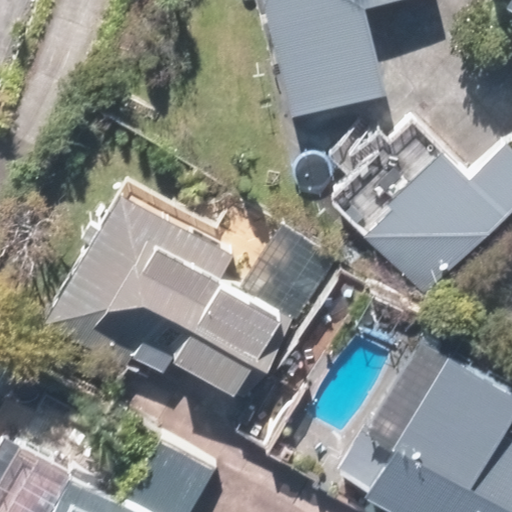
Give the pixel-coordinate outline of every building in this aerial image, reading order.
[(274,0),(298,100),(390,79),(371,0),(274,0)] [(363,206),(428,275),(511,196),(511,123),(476,155),(448,126),(363,206)] [(238,240),(128,170),(48,297),(130,349),(139,337),(166,354),(180,331),(252,376),(297,306),(300,308),(341,243),(286,209),(249,267),(229,254),(238,240)] [(511,511),(511,420),(504,415),(511,402),(511,368),(456,333),(395,430),(367,412),(341,453),(435,511),(511,511)] [(32,511),(0,492),(0,511),(190,511),(222,460),(166,426),(127,488),(79,459),(46,511),(32,511)]
